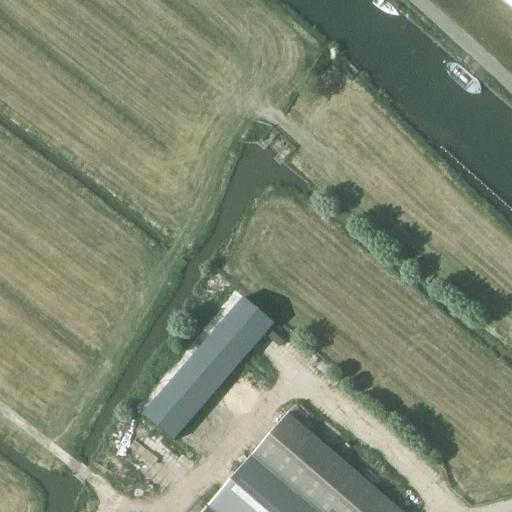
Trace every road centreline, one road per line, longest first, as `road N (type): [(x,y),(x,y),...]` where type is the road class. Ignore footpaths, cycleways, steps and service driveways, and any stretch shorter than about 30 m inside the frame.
road 1 (track): [(54,448),(162,273),(235,122),(258,104),(511,318)]
road 2 (track): [(423,511),(300,389),(270,406),(173,511)]
road 3 (track): [(136,511),(0,407)]
road 4 (unclassified): [(511,82),(418,0)]
